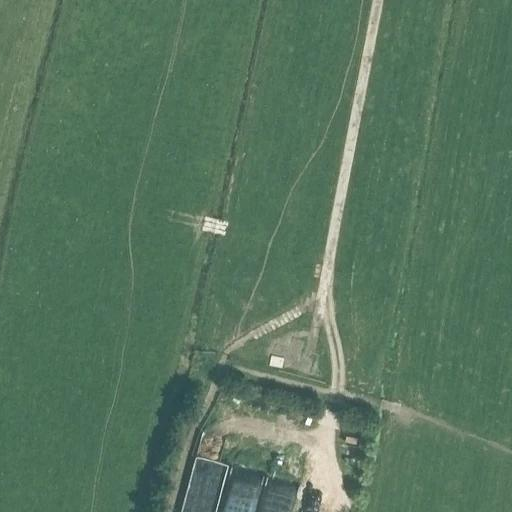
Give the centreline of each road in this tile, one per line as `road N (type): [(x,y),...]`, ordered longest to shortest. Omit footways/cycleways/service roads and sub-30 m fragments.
road 1 (track): [(322,511),(327,423),(339,377),(322,308),(332,249)]
road 2 (track): [(332,249),(380,0)]
